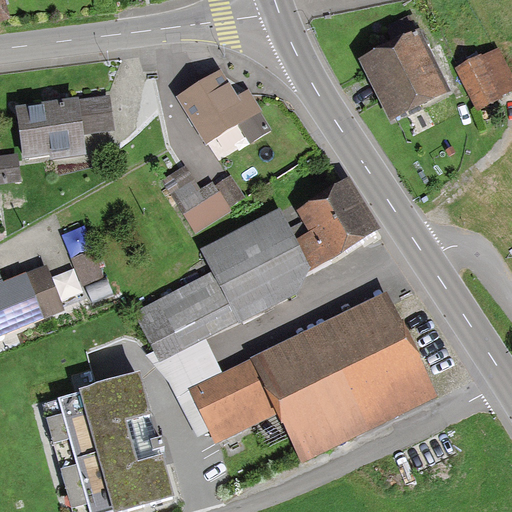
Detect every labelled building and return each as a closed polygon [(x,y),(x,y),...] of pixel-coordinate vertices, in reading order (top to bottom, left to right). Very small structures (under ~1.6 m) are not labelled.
[(0,0),(0,20),(10,18),(4,0),(0,0)] [(391,118),(447,90),(416,30),(360,59),(391,118)] [(455,70),(479,112),(511,92),(511,67),(499,45),(455,70)] [(222,70),(177,97),(204,143),(237,123),(250,144),(273,131),(249,90),(238,97),(222,70)] [(78,98),(16,106),(23,162),(87,154),(85,134),(113,130),(109,97),(79,100),(78,98)] [(16,155),(0,156),(0,183),(19,181),(16,155)] [(244,197),(230,176),(215,186),(212,181),(200,189),(186,167),(162,182),(195,234),(230,212),(229,208),(244,197)] [(312,268),(381,229),(352,176),(293,209),(305,231),(295,237),(312,268)] [(136,314),(161,361),(296,292),(312,268),(295,237),(280,210),(202,251),(214,271),(136,314)] [(69,259),(82,286),(103,277),(91,249),(69,259)] [(0,337),(67,308),(46,262),(3,282),(0,274),(0,337)] [(301,460),(436,394),(385,289),(248,355),(250,358),(191,387),(216,440),(277,410),(301,460)] [(140,375),(46,403),(78,511),(123,511),(176,497),(140,375)]
